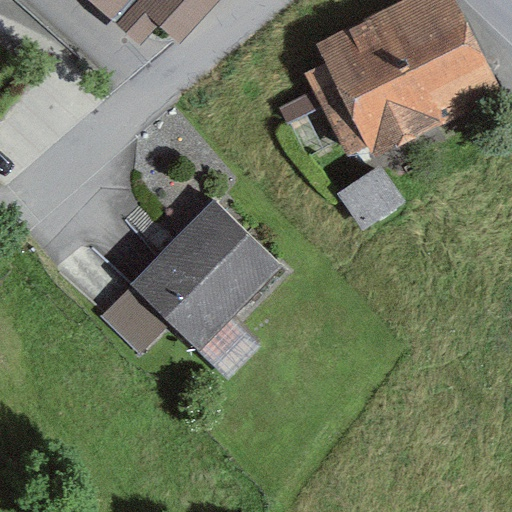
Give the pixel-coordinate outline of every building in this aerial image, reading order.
[(108,0),(139,28),(157,8),(181,30),(208,0),(108,0)] [(420,103),(489,70),(453,0),(410,0),(329,40),(346,73),(317,87),(348,149),(376,135),(382,147),(406,135),(400,122),(424,111),(420,103)] [(363,222),(399,199),(381,171),(345,195),(363,222)] [(172,263),(163,254),(133,284),(197,347),(279,263),(216,200),(176,241),(185,250),(172,263)] [(197,363),(222,386),(250,356),(225,333),(197,363)]
